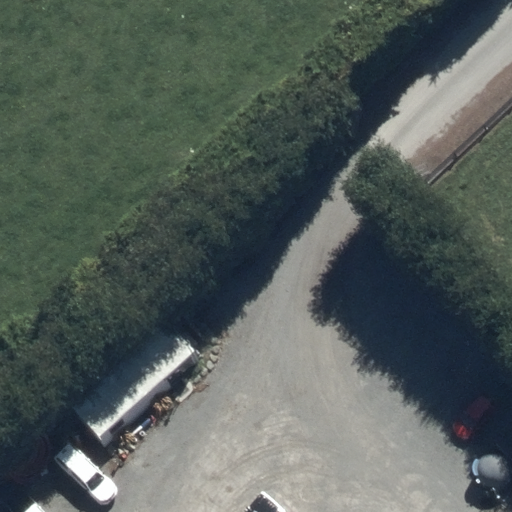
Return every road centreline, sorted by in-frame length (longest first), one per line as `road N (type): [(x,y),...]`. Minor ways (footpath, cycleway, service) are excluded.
road 1 (unknown): [(117,511),(266,342)]
road 2 (unknown): [(266,342),(292,388),(405,511)]
